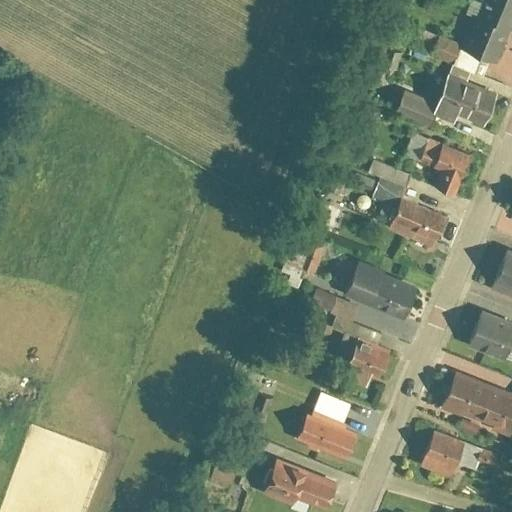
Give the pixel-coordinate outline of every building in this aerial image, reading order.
[(467,0),(440,61),(478,78),(510,3),(502,0),(467,0)] [(413,25),(403,46),(422,54),(431,33),(413,25)] [(436,78),(426,102),(402,91),(392,114),(423,128),(429,115),(470,133),(485,99),(436,78)] [(427,173),(420,187),(443,198),(449,183),(455,186),(468,158),(426,139),(413,166),(427,173)] [(405,175),(372,162),(360,192),(392,205),(405,175)] [(396,204),(384,233),(428,250),(440,221),(396,204)] [(286,282),(306,291),(324,249),(304,241),(286,282)] [(511,266),(493,260),(482,291),(511,301),(511,266)] [(342,266),(331,294),(394,318),(405,289),(342,266)] [(467,316),(455,348),(493,363),(505,331),(467,316)] [(342,334),(328,364),(368,382),(382,352),(342,334)] [(501,361),(511,365),(511,334),(511,335),(501,361)] [(511,394),(448,369),(433,408),(507,437),(511,425),(511,394)] [(250,391),(240,420),(264,428),(274,399),(250,391)] [(297,417),(286,446),(338,466),(349,437),(297,417)] [(420,434),(409,464),(444,476),(455,447),(420,434)] [(473,443),(465,464),(491,473),(498,452),(473,443)] [(239,481),(243,463),(224,458),(219,475),(239,481)] [(262,461),(251,492),(307,511),(313,511),(324,483),(262,461)]
